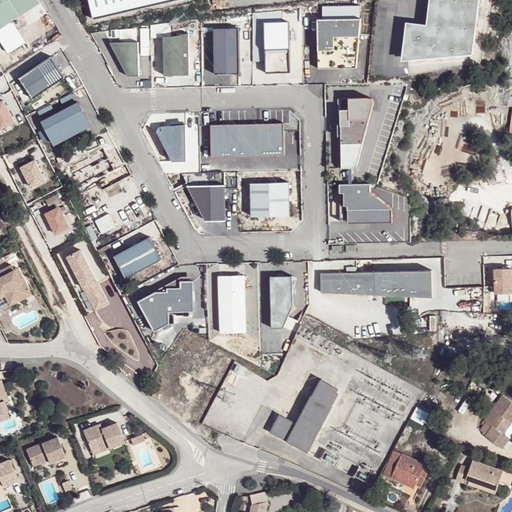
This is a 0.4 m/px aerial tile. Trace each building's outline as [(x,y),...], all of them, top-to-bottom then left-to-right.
[(0,0),(0,30),(21,16),(10,0),(0,0)] [(44,2),(42,0),(10,0),(21,16),(44,2)] [(91,0),(96,20),(180,0),(91,0)] [(407,57),(472,65),(480,0),(434,0),(431,30),(411,28),(407,57)] [(362,19),(319,20),(320,69),(364,68),(362,19)] [(267,24),(268,73),(292,72),(290,23),(267,24)] [(240,27),(215,27),(218,75),(242,72),(240,27)] [(191,36),(165,37),(166,75),(192,75),(191,36)] [(141,41),(113,42),(130,76),(141,75),(141,41)] [(58,59),(24,77),(36,100),(70,82),(58,59)] [(328,133),(329,168),(355,167),(358,166),(377,104),(373,99),(370,98),(342,98),(343,133),(328,133)] [(14,121),(4,102),(0,104),(0,127),(0,128),(14,121)] [(81,103),(46,121),(58,143),(93,125),(81,103)] [(283,123),(210,125),(211,156),(284,154),(283,123)] [(158,128),(155,133),(171,162),(186,161),(184,125),(158,128)] [(36,160),(23,167),(33,188),(47,181),(36,160)] [(290,182),(252,183),(253,216),(291,215),(290,182)] [(208,220),(227,219),(226,184),(189,185),(208,220)] [(370,185),(339,186),(340,228),(393,227),(393,213),(371,195),(370,185)] [(72,226),(62,206),(48,213),(59,233),(72,226)] [(151,236),(116,255),(128,277),(163,258),(151,236)] [(82,250),(68,257),(95,311),(109,304),(82,250)] [(433,270),(358,272),(358,259),(322,260),(322,273),(323,292),(434,297),(433,270)] [(33,293),(26,279),(22,281),(16,269),(13,263),(0,269),(0,273),(0,274),(0,273),(0,293),(6,290),(5,288),(8,287),(15,299),(23,295),(24,298),(33,293)] [(22,281),(26,279),(20,266),(16,269),(22,281)] [(511,268),(497,269),(498,294),(511,293),(511,268)] [(246,275),(221,275),(223,332),(248,331),(246,275)] [(272,275),(273,327),(285,327),(296,330),(300,320),(290,316),(295,306),(294,275),(272,275)] [(158,293),(139,304),(154,334),(169,327),(170,315),(194,315),(194,283),(182,284),(181,292),(171,290),(168,296),(158,293)] [(12,304),(24,298),(23,295),(15,299),(8,287),(5,288),(6,290),(0,293),(0,297),(7,294),(12,304)] [(447,380),(465,371),(463,364),(445,374),(447,380)] [(334,389),(336,385),(321,377),(311,395),(310,395),(295,421),(279,412),(270,428),(306,447),(331,402),(330,401),(336,391),(334,389)] [(0,419),(11,416),(6,402),(5,398),(9,397),(3,380),(0,381),(0,419)] [(408,402),(419,405),(423,389),(412,386),(408,402)] [(511,422),(511,400),(503,395),(484,420),(493,426),(486,436),(503,448),(510,438),(504,434),(511,422)] [(411,418),(423,425),(429,414),(417,407),(411,418)] [(112,443),(114,448),(128,443),(120,423),(106,428),(105,426),(98,428),(97,425),(86,430),(94,450),(112,443)] [(414,427),(408,424),(401,436),(408,439),(414,427)] [(141,438),(134,440),(137,447),(148,442),(146,436),(141,438)] [(54,463),(68,457),(61,437),(31,449),(37,466),(53,460),(54,463)] [(452,456),(458,445),(453,442),(447,454),(452,456)] [(96,455),(114,448),(112,443),(94,450),(96,455)] [(385,473),(391,477),(393,475),(403,453),(396,450),(385,473)] [(424,468),(426,464),(403,453),(393,475),(406,481),(404,483),(414,488),(416,485),(419,479),(424,482),(429,470),(424,468)] [(467,475),(498,486),(503,471),(473,460),(470,468),(460,464),(457,475),(466,479),(467,475)] [(4,487),(19,480),(11,461),(0,465),(0,484),(2,484),(4,487)] [(511,486),(511,482),(511,474),(505,473),(502,483),(511,486)] [(393,475),(391,477),(404,483),(406,481),(393,475)] [(497,489),(498,486),(467,475),(466,479),(497,489)] [(266,511),(268,505),(246,502),(244,511),(266,511)]
